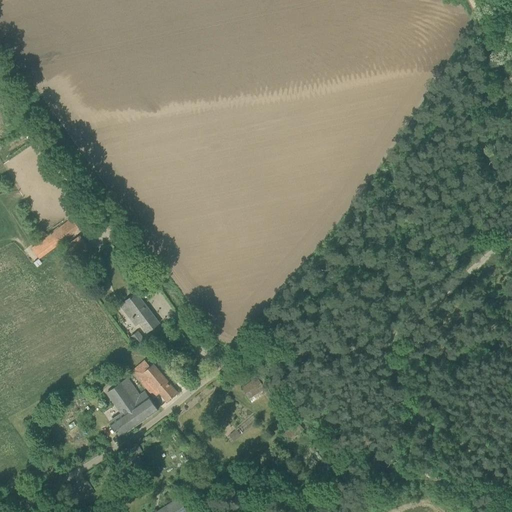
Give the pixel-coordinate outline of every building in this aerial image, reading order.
[(32,249),(39,258),(79,228),(72,219),(32,249)] [(71,242),(63,249),(78,268),(87,261),(81,252),(88,246),(79,236),(71,242)] [(159,323),(136,293),(124,302),(134,316),(131,319),(136,326),(140,323),(147,333),(159,323)] [(131,337),(140,348),(147,341),(139,331),(131,337)] [(132,371),(154,398),(159,393),(167,402),(177,392),(153,364),(150,367),(145,360),(132,371)] [(268,393),(265,388),(257,377),(242,388),(252,404),(268,393)] [(111,423),(120,437),(158,410),(145,391),(140,395),(127,378),(108,392),(123,414),(111,423)] [(126,456),(104,470),(111,481),(142,462),(132,446),(124,451),(126,456)] [(158,511),(186,511),(178,499),(158,511)]
